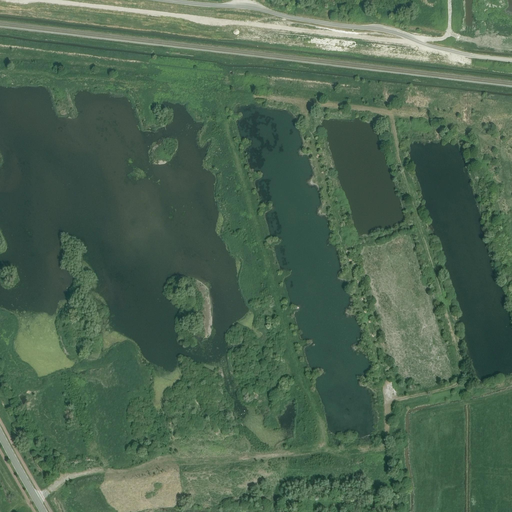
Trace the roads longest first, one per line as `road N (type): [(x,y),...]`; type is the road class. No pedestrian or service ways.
road 1 (track): [(35,499),(73,476),(370,448),(386,439),(388,385)]
road 2 (track): [(0,70),(390,113)]
road 3 (track): [(165,0),(245,6),(511,60)]
